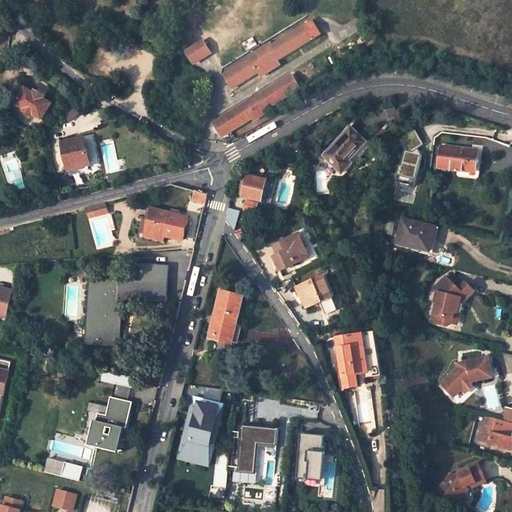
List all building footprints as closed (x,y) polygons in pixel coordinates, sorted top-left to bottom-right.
[(319,33),(311,21),(304,25),(312,38),(319,33)] [(257,54),(224,74),(233,88),(259,71),(267,66),(270,70),(279,64),(277,60),(312,38),(304,25),(271,45),(270,43),(255,51),(257,54)] [(203,41),(186,51),(194,63),(211,53),(203,41)] [(155,47),(152,52),(163,58),(165,53),(155,47)] [(261,75),(270,70),(267,66),(259,71),(261,75)] [(292,74),(213,122),(222,136),(253,117),(254,120),(266,112),(265,110),(300,88),(292,74)] [(36,92),(35,92),(27,86),(17,103),(25,108),(23,111),(34,117),(35,114),(44,119),(53,103),(45,98),(36,92)] [(47,95),(37,89),(35,92),(36,92),(45,98),(47,95)] [(68,122),(77,114),(72,108),(63,116),(68,122)] [(415,127),(400,138),(406,149),(402,165),(400,165),(396,181),(415,186),(423,155),(419,149),(425,144),(415,127)] [(366,143),(351,128),(324,156),(342,173),(351,163),(349,161),(366,143)] [(86,139),(65,143),(67,151),(64,151),(68,172),(81,170),(80,166),(91,164),(86,139)] [(476,173),(479,151),(441,146),(438,168),(476,173)] [(311,161),(319,153),(317,150),(308,159),(311,161)] [(127,172),(110,176),(111,181),(128,177),(127,172)] [(267,179),(248,175),(247,177),(243,195),(243,197),(261,201),(267,179)] [(247,177),(243,176),(239,194),(243,195),(247,177)] [(193,201),(206,204),(208,194),(196,191),(193,201)] [(258,204),(247,201),(244,209),(256,212),(258,204)] [(107,212),(104,202),(88,207),(90,216),(107,212)] [(240,211),(228,208),(226,217),(234,229),(240,211)] [(145,236),(163,240),(164,236),(183,240),(188,218),(152,210),(145,236)] [(436,227),(403,219),(396,243),(429,251),(436,227)] [(310,256),(299,233),(284,240),(284,241),(273,246),(277,254),(276,255),(278,259),(275,261),(280,271),(310,256)] [(93,339),(118,341),(121,293),(168,296),(170,263),(142,261),(141,278),(98,275),(93,339)] [(324,275),(296,288),(299,297),(301,296),(306,308),(320,303),(325,315),(337,309),(332,297),(333,297),(324,275)] [(445,285),(449,281),(444,276),(441,280),(445,285)] [(466,298),(472,293),(461,284),(456,289),(449,281),(445,285),(441,280),(432,288),(435,292),(433,302),(435,303),(430,322),(446,326),(451,323),(454,312),(459,313),(461,303),(458,302),(460,300),(465,296),(466,298)] [(461,284),(472,293),(474,291),(464,282),(461,284)] [(0,314),(7,316),(14,290),(0,286),(0,314)] [(242,298),(222,292),(211,337),(231,342),(242,298)] [(459,313),(454,312),(451,323),(456,325),(459,313)] [(380,375),(373,331),(336,337),(338,348),(339,348),(343,376),(342,376),(344,388),(358,385),(357,379),(380,375)] [(461,365),(461,367),(456,368),(439,383),(444,388),(449,388),(455,394),(461,389),(471,387),(470,382),(491,378),(487,358),(465,362),(466,364),(461,365)] [(0,411),(11,363),(0,360),(0,411)] [(104,371),(101,381),(132,388),(134,379),(104,371)] [(444,388),(452,396),(455,394),(449,388),(444,388)] [(126,429),(133,403),(111,398),(107,416),(98,414),(91,444),(118,451),(124,428),(126,429)] [(225,407),(194,399),(178,459),(209,467),(225,407)] [(511,408),(505,407),(501,419),(511,421),(511,408)] [(511,421),(487,416),(481,441),(511,448),(511,444),(511,438),(508,437),(511,424),(511,421)] [(278,430),(242,426),(237,474),(254,475),(257,445),(276,447),(278,430)] [(327,436),(302,433),(297,477),(322,480),(327,436)] [(65,462),(61,476),(79,481),(83,467),(65,462)] [(478,463),(453,475),(444,487),(440,492),(458,506),(463,505),(469,497),(468,491),(487,482),(478,463)] [(52,507),(70,511),(72,511),(78,494),(57,489),(52,507)] [(19,511),(23,502),(7,498),(5,507),(0,505),(0,511),(19,511)]
